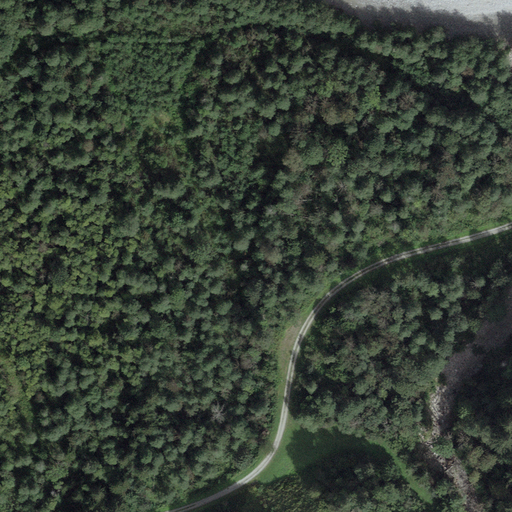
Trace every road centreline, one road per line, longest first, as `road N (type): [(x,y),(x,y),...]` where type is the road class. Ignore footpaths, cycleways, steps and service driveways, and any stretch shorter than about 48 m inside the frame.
road 1 (track): [(0,66),(60,38),(190,42),(253,18),(400,64),(437,94),(511,120)]
road 2 (track): [(511,224),(385,258),(339,287),(299,337),(271,452),(243,483),(174,511)]
